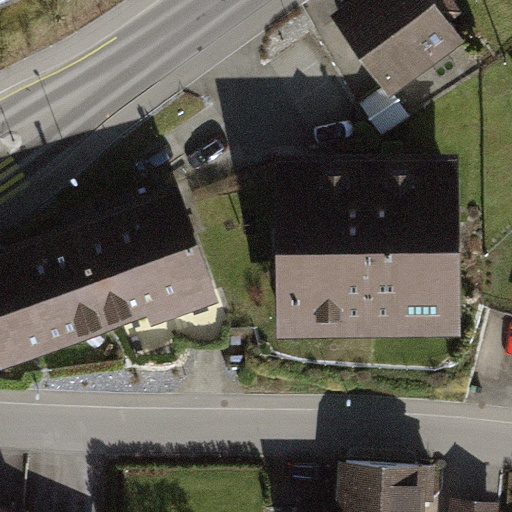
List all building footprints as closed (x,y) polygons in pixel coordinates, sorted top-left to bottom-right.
[(338,0),(331,6),(388,82),(460,29),(448,13),(461,3),(458,0),(338,0)] [(388,82),(360,100),(382,131),(409,113),(388,82)] [(278,148),(280,328),(460,326),(459,146),(278,148)] [(176,179),(0,238),(0,358),(147,307),(150,316),(215,295),(176,179)] [(432,511),(434,461),(341,458),(339,502),(306,501),(305,511),(432,511)] [(0,511),(21,511),(22,510),(25,496),(0,490),(0,511)] [(501,511),(502,503),(448,500),(447,511),(501,511)]
